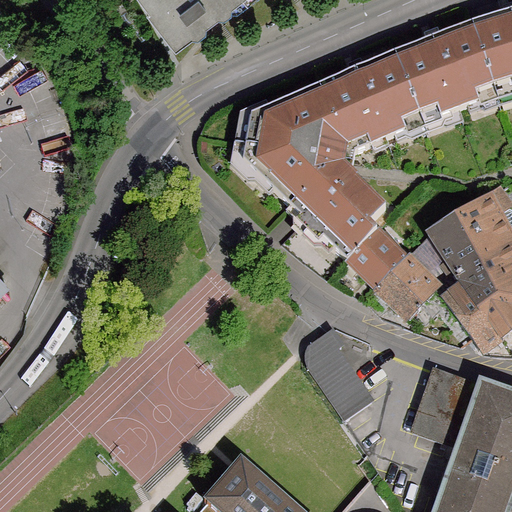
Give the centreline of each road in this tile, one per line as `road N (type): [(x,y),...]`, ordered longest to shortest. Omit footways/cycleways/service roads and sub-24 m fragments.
road 1 (residential): [(150,137),(309,297),(416,351),(511,379)]
road 2 (unclassified): [(150,137),(197,98),(417,0)]
